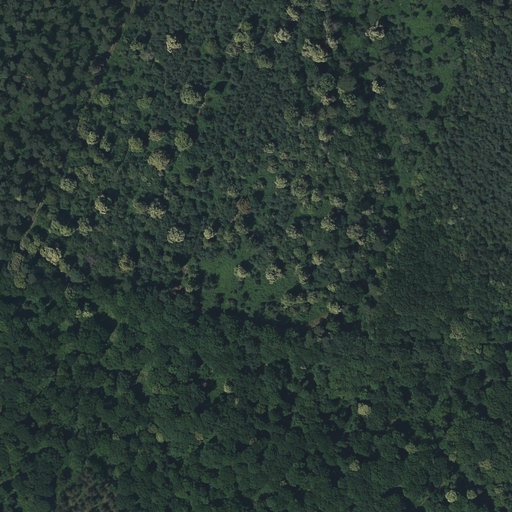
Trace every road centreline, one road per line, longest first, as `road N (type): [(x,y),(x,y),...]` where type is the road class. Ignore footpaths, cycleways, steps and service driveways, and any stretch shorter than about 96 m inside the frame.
road 1 (track): [(410,511),(473,457),(501,409),(506,373),(466,321),(325,0)]
road 2 (track): [(301,328),(345,309),(374,274),(426,154),(475,0)]
road 3 (track): [(301,328),(0,260)]
road 4 (track): [(0,253),(32,222),(137,0)]
